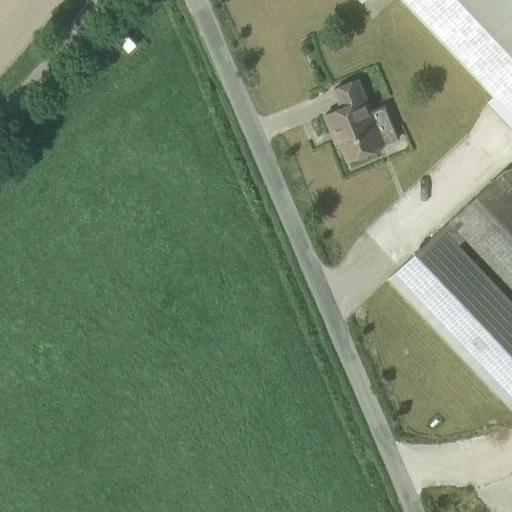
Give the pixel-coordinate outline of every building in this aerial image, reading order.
[(488,100),(511,125),(511,0),(360,0),(362,2),(363,0),(403,0),(493,95),(488,100)] [(126,34),(125,35),(123,37),(119,41),(129,52),(136,45),(126,34)] [(384,144),(357,80),(334,89),(342,108),(324,115),(331,132),(335,131),(347,160),(384,144)] [(511,167),(503,171),(511,180),(511,167)] [(511,180),(503,171),(450,220),(451,221),(442,229),(457,244),(465,236),(511,285),(511,180)] [(442,229),(442,228),(389,278),(511,408),(511,303),(457,244),(442,229)]
